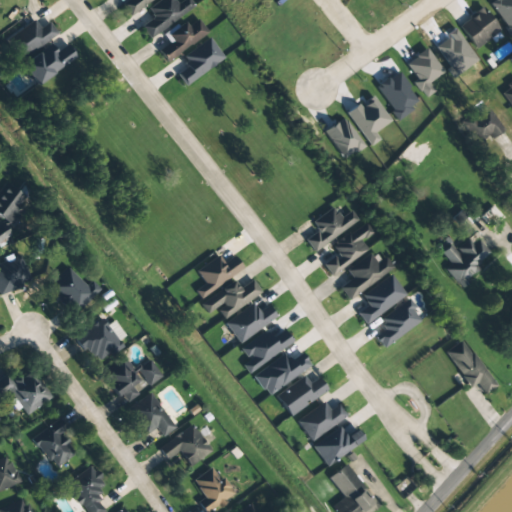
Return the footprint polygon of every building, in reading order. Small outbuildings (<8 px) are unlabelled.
[(126,14),(150,0),(127,0),(120,4),(126,14)] [(192,7),(186,0),(180,0),(176,3),(174,0),(158,0),(146,9),(151,17),(139,26),(148,39),(192,7)] [(511,33),(511,0),(491,0),(488,3),(509,35),(511,33)] [(499,31),(482,7),(457,25),(474,49),(499,31)] [(156,52),(165,63),(204,32),(194,19),(185,25),(183,22),(164,37),(168,42),(156,52)] [(56,34),(48,22),(39,28),(33,20),(6,38),(20,59),(56,34)] [(223,58),(208,37),(181,57),(187,65),(175,74),(185,87),(223,58)] [(20,63),(33,85),(76,60),(67,45),(55,52),(51,45),(20,63)] [(442,73),(425,49),(404,64),(415,79),(411,82),(423,99),(433,92),(427,83),(442,73)] [(418,103),(396,72),(374,87),(396,119),(418,103)] [(511,82),(499,92),(511,109),(511,82)] [(374,133),(390,121),(372,97),(358,106),(357,104),(345,113),(369,146),(379,140),(374,133)] [(459,121),(475,146),(500,129),(484,105),(459,121)] [(363,146),(342,118),(323,132),(343,160),(363,146)] [(0,218),(10,226),(18,215),(12,210),(23,197),(3,182),(0,186),(0,218)] [(303,240),(312,252),(356,220),(349,211),(338,218),(330,207),(310,222),(316,230),(303,240)] [(366,251),(359,240),(369,233),(363,222),(329,245),(335,254),(321,264),(329,275),(366,251)] [(443,269),(456,284),(490,255),(472,235),(454,251),(448,244),(439,252),(449,264),(443,269)] [(350,278),(337,287),(346,299),(391,269),(383,257),(374,264),(368,254),(344,270),(350,278)] [(195,271),(204,284),(194,291),(200,299),(241,268),(232,256),(223,263),(217,255),(195,271)] [(0,292),(28,284),(21,257),(0,262),(0,292)] [(83,285),(65,267),(44,288),(72,316),(98,290),(89,280),(83,285)] [(360,296),(366,305),(355,313),(364,325),(405,295),(390,275),(360,296)] [(260,294),(251,280),(238,289),(233,281),(199,304),(206,315),(216,308),(222,319),(260,294)] [(384,329),(373,336),(381,348),(420,322),(411,310),(414,308),(408,299),(378,319),(384,329)] [(267,305),(257,311),(253,304),(224,322),(237,343),(276,319),(267,305)] [(74,336),(91,365),(119,348),(102,319),(74,336)] [(265,331),(239,348),(248,361),(241,365),(247,374),(292,343),(283,330),(270,339),(265,331)] [(493,387),(462,339),(443,351),(467,388),(474,384),(481,394),(493,387)] [(283,354),(252,376),(266,396),(310,366),(301,353),(289,362),(283,354)] [(114,398),(119,394),(125,402),(143,389),(121,356),(97,373),(114,398)] [(135,369),(147,387),(161,377),(148,359),(135,369)] [(24,415),(49,398),(29,369),(10,382),(5,374),(0,377),(0,394),(7,390),(24,415)] [(309,384),(303,376),(275,396),(290,417),(326,390),(317,377),(309,384)] [(154,428),(160,437),(172,429),(148,394),(125,410),(143,436),(154,428)] [(346,416),(337,404),(328,410),(323,402),(296,421),(310,442),(346,416)] [(59,435),(65,429),(56,419),(30,440),(54,469),(74,453),(59,435)] [(208,452),(189,425),(157,449),(165,460),(176,451),(188,467),(208,452)] [(346,437),(338,426),(311,447),(326,467),(362,440),(354,430),(346,437)] [(0,488),(17,482),(7,456),(0,458),(0,488)] [(327,477),(342,497),(330,506),(334,511),(370,511),(377,507),(344,464),(327,477)] [(83,511),(102,511),(104,511),(92,493),(102,486),(89,466),(64,484),(83,511)] [(197,506),(227,506),(227,477),(214,477),(214,473),(197,473),(197,506)] [(26,511),(22,500),(0,507),(0,511),(26,511)]
